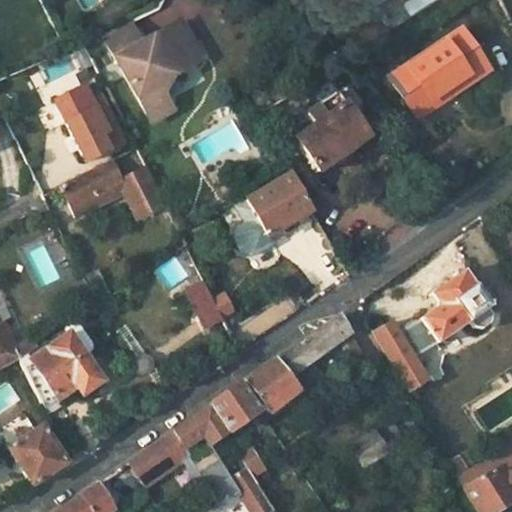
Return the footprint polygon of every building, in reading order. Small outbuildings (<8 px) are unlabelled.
[(176,16),(142,32),(130,38),(125,31),(105,42),(109,49),(149,109),(166,97),(154,80),(198,53),(176,16)] [(142,32),(136,20),(82,46),(87,59),(109,49),(105,42),(125,31),(130,38),(142,32)] [(485,72),(455,28),(385,75),(411,112),(453,83),(458,91),(485,72)] [(84,164),(119,145),(96,99),(87,103),(80,90),(52,103),(84,164)] [(315,173),(364,139),(333,96),(304,117),(309,124),(305,127),(308,131),(292,141),(315,173)] [(166,97),(149,109),(156,120),(174,109),(166,97)] [(72,218),(124,193),(132,210),(156,197),(138,161),(113,173),(108,162),(57,188),(72,218)] [(264,238),(308,213),(287,176),(243,202),(264,238)] [(168,288),(198,270),(185,248),(155,266),(168,288)] [(109,294),(97,269),(84,275),(96,299),(109,294)] [(485,309),(461,273),(428,295),(433,303),(430,311),(417,320),(417,321),(413,324),(411,321),(396,331),(397,333),(395,334),(411,360),(432,343),(433,344),(466,323),(470,328),(478,330),(487,324),(489,317),(484,310),(485,309)] [(82,280),(69,287),(73,296),(86,289),(82,280)] [(200,285),(190,290),(208,326),(218,321),(209,304),(200,285)] [(86,289),(73,296),(83,316),(96,307),(86,289)] [(231,318),(221,298),(209,304),(218,321),(219,324),(231,318)] [(337,316),(239,384),(255,408),(260,406),(264,412),(315,377),(305,363),(337,340),(347,333),(337,316)] [(81,332),(74,322),(35,351),(18,364),(42,414),(73,391),(79,398),(100,384),(69,340),(81,332)] [(405,392),(423,381),(411,360),(395,334),(389,323),(371,333),(405,392)] [(0,372),(18,364),(35,351),(28,339),(12,347),(0,325),(0,372)] [(347,333),(337,340),(348,359),(358,352),(347,333)] [(249,511),(263,511),(270,509),(254,483),(249,475),(237,455),(208,407),(178,429),(129,466),(144,488),(186,457),(214,503),(236,490),(249,511)] [(69,467),(83,458),(63,413),(47,423),(69,467)] [(384,452),(374,431),(345,446),(356,467),(384,452)] [(65,470),(40,433),(6,454),(30,492),(65,470)] [(455,477),(475,511),(492,511),(511,501),(511,491),(508,484),(511,481),(511,450),(508,443),(455,477)] [(249,475),(259,468),(247,449),(237,455),(249,475)] [(263,477),(259,468),(249,475),(254,483),(263,477)] [(64,511),(111,511),(99,489),(65,511),(64,511)]
